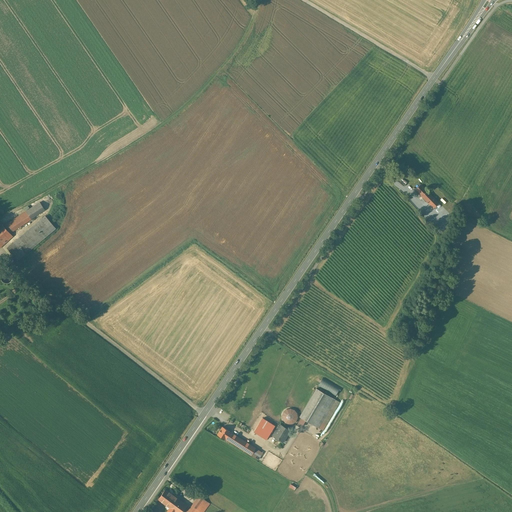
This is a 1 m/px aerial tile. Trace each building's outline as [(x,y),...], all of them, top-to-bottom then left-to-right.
[(421,185),(416,190),(422,196),(424,194),(427,196),(430,194),(421,185)] [(438,203),(430,194),(427,196),(424,194),(422,196),(433,208),(438,203)] [(39,202),(3,226),(9,233),(44,210),(39,202)] [(45,216),(6,248),(17,260),(55,228),(45,216)] [(0,223),(0,222),(0,247),(12,236),(9,233),(3,226),(0,223)] [(12,279),(12,277),(12,274),(11,272),(9,271),(6,271),(4,271),(2,273),(1,275),(0,277),(1,279),(2,281),(4,283),(6,283),(9,283),(11,281),(12,279)] [(316,388),(299,417),(318,428),(335,399),(316,388)] [(262,418),(254,432),(266,439),(274,426),(273,425),(262,418)] [(280,424),(273,436),(282,442),(290,430),(280,424)] [(222,426),(217,434),(224,439),(225,438),(229,431),(222,426)] [(255,448),(229,431),(225,438),(251,455),(255,448)] [(255,448),(251,455),(258,459),(262,452),(255,448)] [(177,498),(165,489),(158,499),(170,508),(177,498)] [(199,496),(187,511),(203,511),(209,504),(199,496)] [(170,508),(166,511),(174,511),(175,511),(181,511),(186,505),(177,498),(170,508)]
